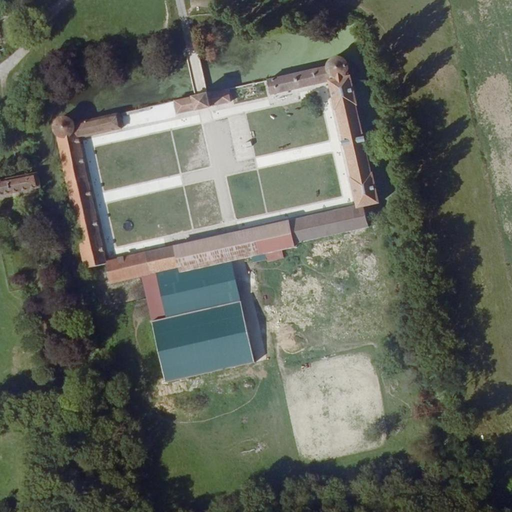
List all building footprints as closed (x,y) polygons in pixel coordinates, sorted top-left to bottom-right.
[(354,206),(362,203),(378,200),(371,171),(368,170),(353,104),(356,102),(349,72),(346,73),(345,69),(346,67),(346,64),(346,60),(343,57),(340,54),(335,53),(331,54),(328,57),(325,60),(324,63),(262,77),(266,91),(275,91),(326,79),(333,107),(336,106),(351,174),(348,176),(353,203),(354,206)] [(231,102),(227,86),(205,92),(198,93),(202,109),(231,102)] [(202,109),(198,93),(173,100),(176,116),(202,109)] [(227,117),(237,162),(255,158),(244,113),(227,117)] [(119,129),(116,115),(74,123),(73,122),(72,120),(70,119),(68,118),(67,118),(65,118),(63,118),(61,119),(59,120),(58,121),(56,122),(55,124),(55,125),(54,127),(54,129),(54,131),(55,133),(56,135),(57,136),(58,137),(60,138),(88,267),(107,263),(79,138),(119,129)] [(42,188),(41,182),(35,183),(35,181),(14,185),(10,186),(1,187),(3,196),(5,196),(42,188)] [(354,206),(353,203),(228,231),(235,258),(294,244),(293,240),(366,224),(362,203),(354,206)] [(235,258),(228,231),(108,260),(113,281),(156,271),(179,265),(180,270),(230,259),(235,258)] [(179,265),(156,271),(166,317),(240,301),(230,259),(180,270),(179,265)] [(254,363),(241,305),(153,324),(166,382),(254,363)]
